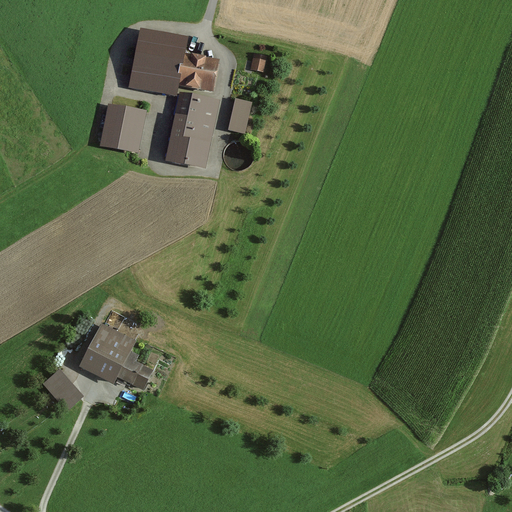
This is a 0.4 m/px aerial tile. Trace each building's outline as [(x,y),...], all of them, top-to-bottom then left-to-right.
[(181,86),(188,56),(191,41),(146,32),(134,87),(179,97),(181,86)] [(188,56),(181,86),(218,94),(225,64),(188,56)] [(270,60),(257,56),(253,69),(266,73),(270,60)] [(223,104),(182,96),(169,160),(210,168),(223,104)] [(256,104),(240,100),(233,131),(249,135),(256,104)] [(150,114),(114,107),(106,146),(143,153),(150,114)] [(142,343),(103,325),(82,368),(118,385),(122,378),(149,391),(158,372),(134,360),(142,343)] [(44,382),(68,411),(86,397),(62,368),(44,382)]
